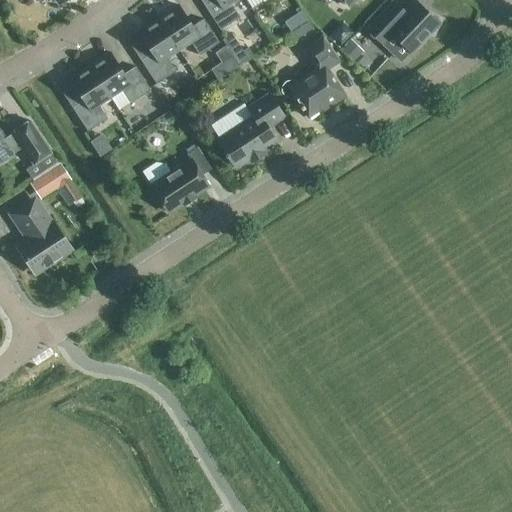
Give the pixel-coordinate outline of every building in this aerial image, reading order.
[(236,0),(213,0),(204,6),(220,30),(239,17),(230,4),(236,0)] [(415,1),(404,12),(391,0),(389,0),(364,26),(382,44),(392,34),(410,52),(428,34),(432,36),(442,19),(428,12),(427,13),(415,1)] [(192,27),(178,5),(158,18),(178,50),(190,42),(199,56),(219,43),(203,19),(192,27)] [(292,30),(303,22),(295,10),(284,17),(292,30)] [(158,18),(137,32),(152,53),(140,60),(156,84),(175,71),(167,58),(178,50),(158,18)] [(303,22),(292,30),(297,38),(315,27),(309,18),(303,22)] [(315,70),(295,83),(290,81),(285,83),(282,86),(282,91),(285,95),(289,97),(294,97),(307,117),(329,103),(331,106),(345,96),(327,69),(339,61),(322,36),(301,49),(315,70)] [(352,62),(362,52),(350,40),(340,51),(352,62)] [(235,61),(249,59),(247,45),(233,46),(235,61)] [(109,53),(89,66),(110,97),(122,90),(130,103),(150,90),(135,67),(123,74),(109,53)] [(89,66),(69,79),(83,100),(72,108),(87,131),(107,119),(98,105),(110,97),(89,66)] [(157,94),(169,112),(181,104),(169,86),(157,94)] [(284,117),(269,94),(247,108),(252,117),(216,140),(235,169),(276,142),(267,128),(284,117)] [(0,136),(0,162),(12,155),(12,154),(22,147),(33,164),(50,153),(29,120),(11,132),(12,133),(2,140),(0,136)] [(211,169),(197,147),(186,154),(189,159),(150,185),(168,212),(208,187),(201,176),(211,169)] [(58,163),(28,183),(39,198),(61,183),(64,187),(62,188),(70,200),(79,195),(70,181),(68,183),(67,180),(69,179),(58,163)] [(35,272),(69,249),(52,224),(50,225),(34,200),(12,215),(25,235),(26,234),(30,239),(18,246),(35,272)]
